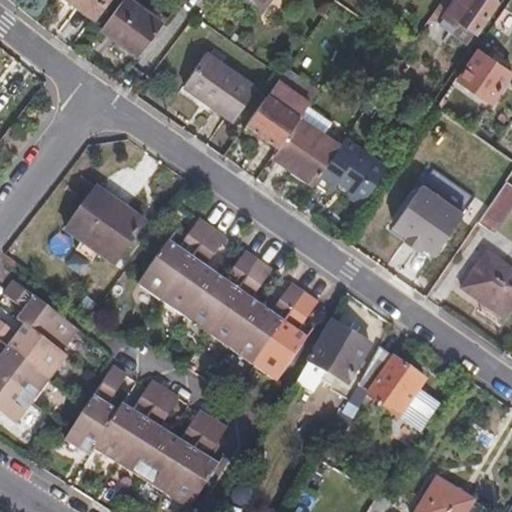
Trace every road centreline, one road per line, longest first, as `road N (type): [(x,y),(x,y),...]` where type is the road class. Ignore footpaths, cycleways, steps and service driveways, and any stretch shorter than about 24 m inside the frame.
road 1 (residential): [(511,385),(102,100)]
road 2 (residential): [(0,226),(102,100)]
road 3 (residential): [(102,100),(0,21)]
